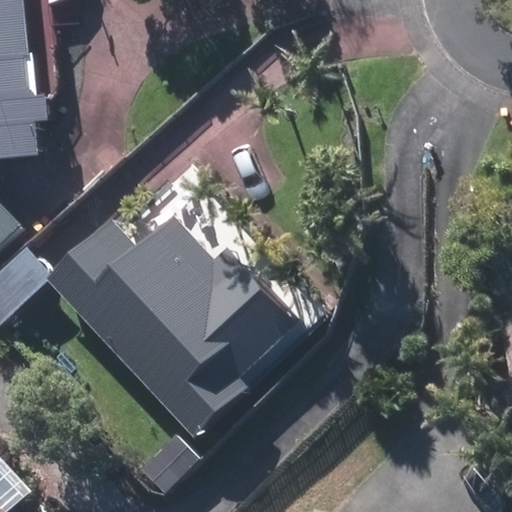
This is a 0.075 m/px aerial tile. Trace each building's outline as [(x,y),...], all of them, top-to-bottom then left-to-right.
[(0,0),(0,166),(60,160),(56,128),(69,126),(66,99),(53,100),(40,0),(0,0)] [(0,263),(33,233),(0,196),(0,263)] [(64,284),(211,443),(266,392),(258,383),(317,330),(244,251),(231,263),(192,221),(156,254),(129,225),(64,284)] [(181,499),(214,466),(191,442),(158,476),(181,499)] [(0,511),(28,511),(0,483),(0,511)]
